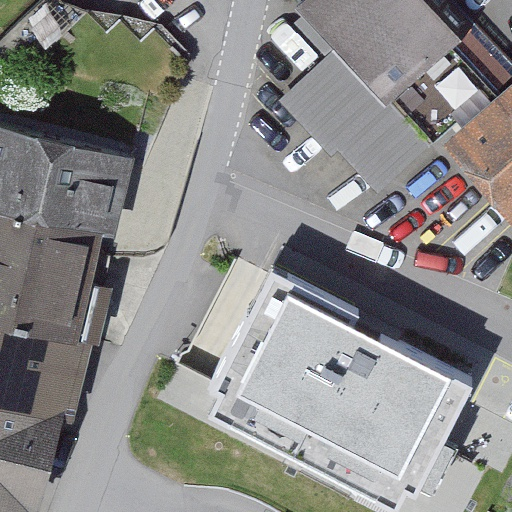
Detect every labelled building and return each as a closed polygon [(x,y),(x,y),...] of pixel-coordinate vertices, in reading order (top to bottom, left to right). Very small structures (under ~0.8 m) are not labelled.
[(186,59),(154,25),(141,37),(120,15),(103,31),(83,9),(73,19),(55,0),(39,0),(0,38),(0,57),(18,76),(32,63),(178,100),(186,59)] [(469,128),(505,97),(496,88),(511,74),(511,61),(474,21),(468,21),(448,0),(315,0),(305,9),(339,45),(284,97),(331,148),(340,140),(377,180),(423,137),(429,144),(458,117),(469,128)] [(511,91),(505,97),(469,128),(459,136),(511,198),(511,91)] [(0,316),(68,333),(90,338),(110,252),(88,247),(93,226),(103,229),(110,202),(121,159),(132,162),(134,155),(0,120),(0,316)] [(476,374),(271,265),(203,393),(408,501),(476,374)] [(49,407),(68,333),(0,316),(0,492),(28,500),(49,407)]
